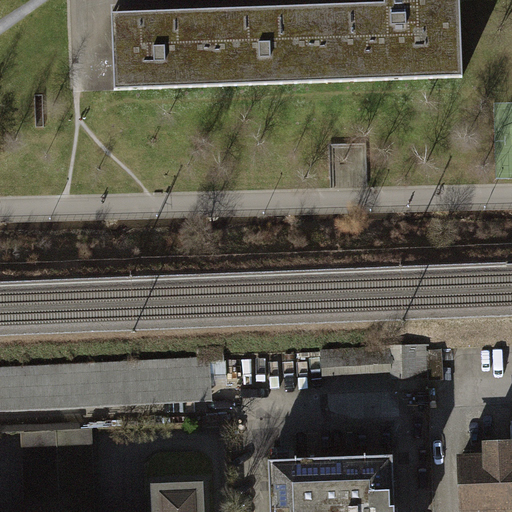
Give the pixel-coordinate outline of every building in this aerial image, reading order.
[(380,0),(381,5),(107,14),(110,91),(460,78),(458,6),(457,0),(380,0)] [(395,378),(445,378),(445,345),(395,345),(395,378)] [(0,396),(0,409),(215,401),(214,357),(0,365),(0,396)] [(43,511),(95,511),(98,511),(95,428),(26,430),(27,470),(42,469),(43,511)] [(511,450),(456,453),(459,511),(511,509),(511,450)] [(391,511),(390,459),(264,463),(265,511),(391,511)] [(199,511),(198,483),(148,485),(149,511),(199,511)]
